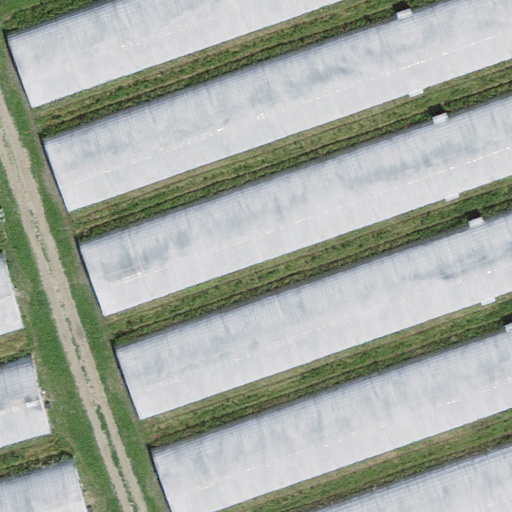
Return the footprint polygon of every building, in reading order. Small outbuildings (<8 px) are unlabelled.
[(42,0),(6,10),(26,82),(320,0),(42,0)] [(511,0),(439,0),(44,123),(66,195),(511,56),(511,0)] [(511,94),(78,216),(99,289),(511,173),(511,94)] [(511,208),(116,325),(138,399),(511,288),(511,208)] [(511,323),(154,438),(177,509),(511,401),(511,323)] [(61,353),(0,368),(0,450),(81,430),(61,353)] [(511,511),(511,439),(261,511),(511,511)]
